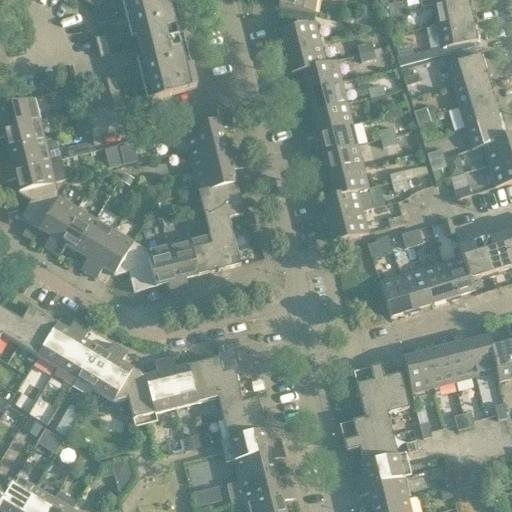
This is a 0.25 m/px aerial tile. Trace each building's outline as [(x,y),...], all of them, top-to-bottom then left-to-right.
[(84,0),(83,3),(92,8),(96,0),(84,0)] [(184,70),(179,50),(177,41),(182,40),(179,26),(173,27),(169,10),(174,8),(172,0),(125,0),(138,51),(151,102),(195,91),(190,69),(184,70)] [(315,0),(276,0),(279,0),(277,11),(313,17),(315,0)] [(467,0),(432,7),(436,28),(475,21),(473,14),(470,14),(467,0)] [(387,7),(388,14),(403,11),(402,4),(387,7)] [(341,8),(343,16),(357,13),(355,5),(341,8)] [(403,11),(388,14),(390,20),(404,17),(403,11)] [(357,13),(343,16),(345,25),(359,21),(357,13)] [(475,21),(436,28),(440,51),(476,44),(473,28),(476,28),(475,21)] [(279,49),(281,55),(319,46),(314,24),(279,33),(283,48),(279,49)] [(94,39),(97,49),(107,47),(105,37),(94,39)] [(356,49),(358,57),(373,54),(371,45),(356,49)] [(319,46),(281,55),(283,62),(286,61),(290,77),(301,74),(300,73),(325,67),(325,66),(319,46)] [(107,47),(97,49),(99,59),(110,57),(107,47)] [(396,50),(397,59),(412,56),(410,47),(396,50)] [(373,54),(358,57),(361,65),(375,62),(373,54)] [(444,67),(451,89),(489,77),(487,71),(484,72),(479,57),(444,67)] [(300,73),(301,74),(304,87),(301,88),(302,95),(341,85),(335,63),(325,66),(325,67),(300,73)] [(402,80),(405,89),(419,84),(417,76),(402,80)] [(489,77),(451,89),(457,110),(492,99),(488,85),(491,84),(489,77)] [(105,81),(108,96),(119,94),(115,78),(105,81)] [(341,85),(302,95),(304,101),(307,101),(311,115),(346,106),(341,85)] [(367,92),(369,100),(384,97),(381,88),(367,92)] [(119,94),(108,96),(112,112),(123,109),(119,94)] [(384,97),(369,100),(371,108),(386,105),(384,97)] [(492,99),(457,110),(464,130),(502,119),(500,112),(496,113),(492,99)] [(33,100),(0,109),(0,108),(0,131),(39,122),(33,100)] [(346,106),(311,115),(315,129),(311,130),(313,137),(351,127),(346,106)] [(413,114),(416,123),(430,118),(427,110),(413,114)] [(181,131),(187,153),(224,144),(221,132),(233,129),(228,111),(215,114),(217,122),(181,131)] [(430,118),(416,123),(418,131),(432,127),(430,118)] [(502,119),(464,130),(471,152),(481,149),(481,148),(505,140),(504,139),(501,126),(504,125),(502,119)] [(44,143),(39,122),(0,131),(0,140),(3,140),(6,152),(44,143)] [(351,127),(313,137),(315,143),(318,143),(322,157),(357,148),(351,127)] [(378,134),(380,142),(394,139),(392,130),(378,134)] [(511,136),(504,139),(505,140),(481,148),(481,149),(487,168),(511,160),(511,136)] [(394,139),(380,142),(382,151),(396,147),(394,139)] [(55,140),(44,143),(6,152),(10,165),(0,166),(0,175),(0,176),(49,164),(60,161),(55,140)] [(105,150),(110,168),(138,160),(134,143),(105,150)] [(66,150),(69,159),(89,154),(87,144),(66,150)] [(224,144),(187,153),(192,174),(241,162),(239,153),(227,156),(224,144)] [(357,148),(322,157),(325,171),(322,172),(324,179),(362,169),(357,148)] [(426,157),(429,165),(443,161),(440,152),(426,157)] [(511,160),(487,168),(494,190),(511,184),(511,160)] [(443,161),(429,165),(431,173),(445,169),(443,161)] [(241,162),(192,174),(197,195),(230,187),(230,186),(234,185),(231,173),(243,170),(241,162)] [(49,164),(0,176),(2,185),(14,182),(17,195),(54,185),(49,164)] [(362,169),(324,179),(325,186),(329,185),(332,198),(332,199),(356,193),(357,194),(368,191),(362,169)] [(389,177),(391,186),(405,182),(403,174),(389,177)] [(405,182),(391,186),(393,194),(407,190),(405,182)] [(54,185),(17,195),(17,196),(29,203),(19,221),(38,233),(41,229),(58,200),(54,185)] [(230,187),(197,195),(208,236),(208,237),(230,231),(228,221),(242,217),(234,185),(230,186),(230,187)] [(453,194),(455,202),(469,198),(467,189),(453,194)] [(322,217),(323,224),(362,214),(357,194),(356,193),(332,199),(332,198),(321,201),(325,216),(322,217)] [(51,254),(76,211),(58,200),(41,229),(38,233),(49,239),(43,249),(51,254)] [(76,211),(51,254),(58,259),(65,249),(75,255),(95,222),(76,211)] [(362,214),(323,224),(325,231),(328,230),(332,245),(367,236),(362,214)] [(252,215),(242,217),(245,227),(254,225),(252,215)] [(401,219),(387,222),(389,231),(403,227),(401,219)] [(88,276),(114,233),(95,222),(75,255),(86,261),(80,272),(88,276)] [(454,236),(450,224),(449,222),(430,228),(433,238),(444,235),(445,239),(454,236)] [(25,230),(21,237),(32,243),(36,237),(25,230)] [(208,236),(187,242),(195,274),(194,274),(196,279),(239,268),(230,231),(208,237),(208,236)] [(511,231),(500,236),(510,270),(511,269),(511,231)] [(417,232),(409,235),(413,249),(421,246),(417,232)] [(114,233),(88,276),(96,281),(102,271),(112,277),(132,244),(114,233)] [(409,235),(400,237),(405,251),(413,249),(409,235)] [(500,236),(479,242),(491,280),(498,278),(497,275),(510,270),(500,236)] [(187,242),(166,247),(179,296),(187,293),(184,282),(196,279),(194,274),(195,274),(187,242)] [(491,280),(479,242),(457,249),(461,260),(462,259),(469,283),(470,283),(483,279),(484,282),(491,280)] [(132,244),(112,277),(114,278),(127,274),(133,295),(154,289),(153,285),(145,252),(132,244)] [(375,245),(366,247),(371,262),(379,259),(375,245)] [(166,247),(145,252),(153,285),(154,289),(167,286),(170,298),(179,296),(166,247)] [(462,259),(461,260),(441,266),(453,303),(460,301),(459,298),(473,293),(470,283),(469,283),(462,259)] [(441,266),(420,272),(431,306),(445,302),(446,305),(453,303),(441,266)] [(420,272),(400,278),(412,316),(418,314),(417,311),(431,306),(420,272)] [(400,278),(378,285),(389,320),(404,315),(405,318),(412,316),(400,278)] [(144,297),(146,304),(157,301),(156,294),(144,297)] [(0,335),(11,318),(0,310),(0,335)] [(20,323),(11,318),(0,335),(0,337),(37,359),(54,331),(55,331),(57,327),(28,310),(20,323)] [(54,331),(37,359),(55,371),(81,327),(73,323),(67,333),(57,327),(55,331),(54,331)] [(81,327),(55,371),(74,382),(94,349),(83,342),(89,332),(81,327)] [(490,350),(491,350),(488,339),(473,343),(472,340),(465,341),(475,380),(495,375),(496,375),(494,366),(490,350)] [(459,346),(445,350),(454,385),(475,380),(465,341),(458,343),(459,346)] [(511,381),(511,350),(510,342),(503,343),(504,347),(491,350),(490,350),(494,366),(496,375),(495,375),(497,386),(511,381)] [(105,355),(94,349),(74,382),(93,393),(119,350),(111,345),(105,355)] [(234,360),(231,347),(221,350),(224,362),(234,360)] [(119,350),(93,393),(112,405),(127,401),(128,401),(124,385),(132,372),(120,365),(126,354),(119,350)] [(430,350),(423,352),(433,390),(454,385),(445,350),(431,354),(430,350)] [(433,390),(423,352),(416,354),(417,357),(402,361),(411,396),(433,390)] [(186,369),(174,372),(171,360),(162,362),(174,411),(196,406),(188,373),(187,373),(186,369)] [(241,405),(236,385),(233,373),(222,375),(218,360),(186,369),(187,373),(188,373),(196,406),(217,401),(219,411),(241,406),(241,405)] [(153,364),(156,376),(144,379),(145,384),(144,384),(145,388),(146,387),(153,416),(174,411),(162,362),(153,364)] [(407,411),(399,376),(382,380),(379,368),(352,374),(364,420),(364,422),(386,416),(407,411)] [(153,416),(146,387),(145,388),(144,384),(145,384),(144,379),(136,374),(132,372),(124,385),(128,401),(127,401),(132,422),(139,420),(153,416)] [(264,434),(256,401),(241,405),(241,406),(219,411),(211,413),(214,423),(222,421),(227,443),(264,434)] [(496,418),(497,423),(506,421),(503,411),(502,406),(493,409),(496,418)] [(470,415),(461,417),(465,431),(473,429),(472,423),(470,415)] [(391,437),(386,416),(364,422),(364,420),(338,427),(345,454),(355,451),(359,468),(397,459),(391,437)] [(455,427),(456,433),(465,431),(461,417),(453,419),(455,427)] [(429,434),(427,425),(418,428),(422,442),(431,440),(429,434)] [(232,463),(281,451),(279,441),(267,444),(266,440),(264,434),(227,443),(229,449),(232,463)] [(79,437),(75,443),(84,448),(88,442),(79,437)] [(281,451),(232,463),(237,484),(275,475),(272,462),(283,460),(281,451)] [(79,468),(85,456),(81,454),(75,465),(79,468)] [(397,459),(359,468),(361,474),(362,479),(351,482),(353,491),(402,479),(399,468),(398,465),(397,459)] [(275,475),(237,484),(243,505),(292,493),(289,484),(278,487),(275,475)] [(402,479),(353,491),(355,500),(367,497),(370,509),(375,508),(407,500),(402,479)] [(15,480),(7,492),(8,493),(0,505),(0,511),(21,511),(34,491),(15,480)] [(46,511),(53,502),(34,491),(21,511),(46,511)] [(292,493),(243,505),(244,511),(284,511),(282,504),(294,501),(292,493)] [(410,511),(407,500),(375,508),(370,509),(370,511),(410,511)] [(69,511),(53,502),(46,511),(69,511)]
